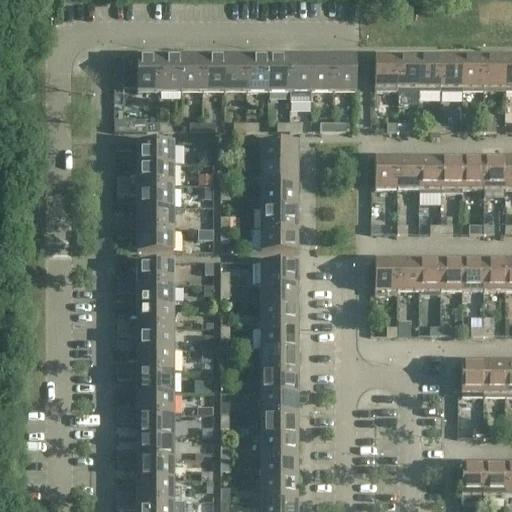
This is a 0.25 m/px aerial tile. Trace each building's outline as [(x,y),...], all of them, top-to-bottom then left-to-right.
[(159,96),(159,60),(136,60),(136,96),(159,96)] [(180,96),(180,60),(159,60),(159,96),(180,96)] [(202,96),(202,60),(180,60),(180,96),(202,96)] [(223,96),(223,60),(202,60),(202,96),(223,96)] [(245,96),(245,60),(223,60),(223,96),(245,96)] [(267,96),(267,60),(245,60),(245,96),(267,96)] [(289,96),(289,60),(267,60),(267,96),(289,96)] [(310,96),(310,60),(289,60),(289,96),(310,96)] [(332,96),(332,60),(310,60),(310,96),(332,96)] [(355,96),(355,60),(332,60),(332,96),(355,96)] [(396,96),(396,60),(374,60),(374,96),(396,96)] [(418,96),(418,60),(396,60),(396,96),(418,96)] [(439,96),(439,60),(418,60),(418,96),(439,96)] [(461,96),(461,60),(439,60),(439,96),(461,96)] [(483,96),(483,60),(461,60),(461,96),(483,96)] [(504,96),(504,60),(483,60),(483,96),(504,96)] [(159,136),(159,127),(146,127),(146,136),(159,136)] [(171,136),(171,127),(159,127),(159,136),(171,136)] [(202,136),(202,127),(189,127),(189,136),(202,136)] [(214,136),(214,127),(202,127),(202,136),(214,136)] [(245,136),(245,127),(233,127),(233,136),(245,136)] [(258,136),(258,127),(245,127),(245,136),(258,136)] [(289,136),(289,127),(276,127),(276,136),(289,136)] [(301,136),(301,127),(289,127),(289,136),(301,136)] [(332,136),(332,127),(319,127),(319,136),(332,136)] [(345,136),(345,127),(332,127),(332,136),(345,136)] [(396,136),(396,127),(386,127),(386,136),(396,136)] [(409,136),(409,127),(396,127),(396,136),(409,136)] [(439,136),(439,127),(427,127),(427,136),(439,136)] [(452,136),(452,127),(439,127),(439,136),(452,136)] [(483,136),(483,127),(472,127),(472,136),(483,136)] [(495,136),(495,127),(483,127),(483,136),(495,136)] [(129,155),(129,146),(116,146),(116,155),(129,155)] [(172,169),(172,146),(135,146),(135,169),(172,169)] [(229,159),(229,146),(220,146),(220,159),(229,159)] [(296,169),(296,156),(296,146),(260,146),(260,169),(296,169)] [(396,193),(396,162),(374,162),(374,193),(396,193)] [(418,193),(418,162),(396,162),(396,193),(418,193)] [(439,197),(439,162),(418,162),(418,193),(418,197),(439,197)] [(461,197),(461,193),(461,162),(439,162),(439,197),(461,197)] [(483,193),(483,162),(461,162),(461,193),(483,193)] [(504,193),(504,162),(483,162),(483,193),(504,193)] [(172,190),(172,169),(135,169),(135,190),(172,190)] [(296,190),(296,179),(296,169),(260,169),(260,190),(296,190)] [(229,190),(229,178),(220,177),(220,190),(229,190)] [(129,190),(129,181),(116,181),(116,190),(129,190)] [(172,212),(172,190),(135,190),(129,190),(116,190),(116,199),(135,199),(136,212),(172,212)] [(229,203),(229,190),(220,190),(220,203),(229,203)] [(296,212),(296,190),(260,190),(260,212),(296,212)] [(172,233),(172,212),(136,212),(136,233),(172,233)] [(296,234),(296,212),(260,212),(260,234),(296,234)] [(229,233),(229,221),(220,221),(220,233),(229,233)] [(129,233),(129,225),(116,225),(116,233),(129,233)] [(380,238),(380,229),(370,229),(370,238),(380,238)] [(407,238),(407,229),(396,229),(396,238),(407,238)] [(439,238),(439,229),(429,229),(429,238),(439,238)] [(452,238),(452,229),(439,229),(439,238),(452,238)] [(482,238),(482,229),(468,229),(468,238),(482,238)] [(493,238),(493,229),(482,229),(482,238),(493,238)] [(173,256),(172,233),(136,233),(129,233),(116,233),(116,242),(136,242),(136,256),(173,256)] [(229,246),(229,233),(220,233),(220,246),(229,246)] [(296,256),(296,234),(260,234),(260,256),(296,256)] [(396,299),(396,295),(396,264),(374,264),(374,299),(396,299)] [(418,295),(418,264),(396,264),(396,295),(418,295)] [(439,295),(439,264),(418,264),(418,295),(418,300),(439,299),(439,295)] [(461,296),(461,264),(439,264),(439,295),(461,296)] [(483,296),(483,264),(461,264),(461,296),(483,296)] [(504,296),(504,264),(483,264),(483,296),(504,296)] [(172,289),(172,266),(136,266),(136,280),(116,280),(116,289),(129,289),(136,289),(172,289)] [(296,289),(296,266),(260,266),(260,289),(296,289)] [(229,289),(229,276),(220,276),(220,289),(229,289)] [(129,298),(129,289),(116,289),(116,298),(129,298)] [(172,311),(172,289),(136,289),(136,311),(172,311)] [(229,302),(229,289),(220,289),(220,302),(229,302)] [(296,311),(296,289),(260,289),(260,311),(296,311)] [(172,332),(172,311),(136,311),(136,324),(116,324),(116,332),(172,332)] [(296,332),(296,311),(260,311),(260,333),(296,332)] [(229,332),(229,320),(220,320),(220,332),(229,332)] [(396,340),(396,333),(396,331),(386,331),(386,340),(396,340)] [(439,340),(439,331),(429,331),(429,340),(439,340)] [(450,340),(450,331),(439,331),(439,340),(450,340)] [(482,340),(482,331),(470,331),(470,340),(482,340)] [(493,340),(493,331),(482,331),(482,340),(493,340)] [(172,354),(172,332),(116,332),(116,341),(136,341),(136,354),(172,354)] [(229,345),(229,332),(220,332),(220,345),(229,345)] [(296,354),(296,332),(260,333),(260,354),(296,354)] [(172,376),(172,354),(136,354),(136,376),(172,376)] [(296,375),(296,354),(260,354),(260,375),(296,375)] [(229,375),(229,363),(220,363),(220,375),(229,375)] [(483,401),(482,366),(460,366),(460,401),(483,401)] [(504,401),(504,366),(482,366),(483,401),(504,401)] [(129,376),(129,367),(116,367),(116,376),(129,376)] [(229,388),(229,375),(220,375),(220,388),(229,388)] [(296,397),(296,375),(260,375),(260,397),(296,397)] [(129,384),(129,376),(116,376),(116,384),(129,384)] [(172,398),(172,376),(136,376),(136,398),(172,398)] [(296,419),(296,397),(260,397),(260,419),(296,419)] [(172,419),(172,398),(136,398),(136,419),(172,419)] [(229,419),(229,407),(220,407),(220,419),(229,419)] [(129,419),(129,410),(116,410),(116,419),(129,419)] [(129,428),(129,419),(116,419),(116,428),(129,428)] [(172,441),(172,419),(136,419),(136,441),(172,441)] [(229,432),(229,419),(220,419),(220,432),(229,432)] [(296,441),(296,419),(260,419),(260,441),(296,441)] [(483,442),(483,433),(472,433),(472,442),(483,442)] [(493,442),(493,433),(483,433),(483,442),(493,442)] [(172,463),(172,441),(136,441),(136,463),(172,463)] [(296,462),(296,441),(260,441),(260,462),(296,462)] [(229,462),(229,450),(220,450),(220,462),(229,462)] [(129,463),(129,454),(116,454),(116,463),(129,463)] [(229,475),(229,462),(220,462),(220,475),(229,475)] [(296,484),(296,462),(260,462),(260,484),(296,484)] [(172,463),(136,463),(129,463),(116,463),(116,471),(136,471),(136,484),(172,484),(172,463)] [(482,500),(482,468),(460,468),(460,500),(482,500)] [(504,504),(504,499),(504,468),(482,468),(482,500),(482,504),(504,504)] [(172,506),(172,484),(136,484),(136,506),(172,506)] [(296,506),(296,484),(260,484),(260,506),(296,506)] [(229,506),(229,493),(220,493),(220,506),(229,506)] [(129,506),(129,497),(116,497),(116,506),(129,506)]
